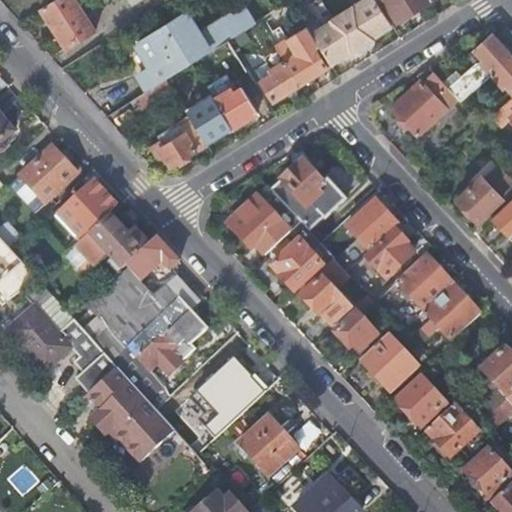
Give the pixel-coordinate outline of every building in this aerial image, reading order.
[(95,32),(74,0),(58,0),(40,11),(53,32),(57,29),(64,39),(70,49),(95,32)] [(317,0),(296,13),(298,17),(306,30),(318,49),(329,67),(350,53),(351,55),(361,48),(372,41),(372,40),(392,28),(373,0),(354,0),(351,2),(354,7),(331,22),(317,0)] [(381,0),(397,24),(423,8),(435,0),(381,0)] [(254,25),(245,9),(197,40),(183,17),(135,47),(150,70),(137,78),(142,86),(147,93),(155,88),(165,81),(190,65),(211,52),(227,42),(254,25)] [(258,22),(254,25),(227,42),(232,52),(264,32),(258,22)] [(280,57),(284,63),(299,86),(312,78),(325,69),(314,51),(318,49),(306,30),(286,42),(279,29),(267,37),(280,57)] [(454,72),(443,83),(458,99),(462,104),(491,77),(511,58),(490,35),(473,51),(483,62),(481,64),(476,63),(459,78),(454,72)] [(232,52),(227,42),(211,52),(225,75),(205,88),(210,96),(231,130),(244,122),(256,114),(241,91),(233,96),(230,91),(234,89),(230,83),(246,73),(232,52)] [(254,73),(261,84),(273,76),(270,72),(284,63),(280,57),(254,73)] [(504,85),(511,94),(511,58),(491,77),(501,87),(504,85)] [(286,94),(299,86),(284,63),(270,72),(273,76),(261,84),(273,103),(286,94)] [(429,68),(416,77),(420,82),(391,109),(404,123),(417,137),(458,99),(443,83),(429,68)] [(173,93),(165,81),(155,88),(147,93),(120,110),(129,121),(173,93)] [(231,130),(210,96),(185,112),(191,122),(206,146),(219,138),(231,130)] [(4,142),(14,134),(1,118),(0,116),(0,155),(9,148),(4,142)] [(171,168),(206,146),(191,122),(181,129),(178,125),(168,131),(158,137),(161,142),(151,148),(160,162),(164,159),(167,163),(171,168)] [(34,216),(45,205),(77,175),(64,161),(52,147),(20,177),(9,188),(34,216)] [(300,225),(308,235),(323,221),(324,222),(346,202),(336,191),(325,180),(321,184),(302,163),(295,169),(292,168),(287,173),(282,178),(282,181),(270,193),(300,225)] [(467,211),(477,223),(511,190),(511,183),(497,168),(484,181),(480,177),(456,199),(467,211)] [(63,210),(88,237),(110,216),(108,214),(116,207),(105,194),(94,182),(63,210)] [(289,235),(300,225),(270,193),(259,203),(256,200),(237,217),(241,221),(230,231),(240,241),(250,252),(254,248),(264,259),(289,235)] [(511,202),(494,220),(501,228),(509,235),(511,232),(511,202)] [(394,231),(398,227),(386,215),(375,203),(346,230),(369,255),(394,231)] [(55,217),(80,244),(88,237),(63,210),(55,217)] [(80,244),(66,258),(85,277),(95,268),(105,279),(115,269),(119,274),(149,245),(136,231),(129,237),(110,216),(88,237),(80,244)] [(8,223),(0,229),(0,239),(9,249),(10,250),(22,238),(8,223)] [(334,261),(320,247),(308,235),(300,225),(289,235),(297,244),(292,249),(288,244),(282,250),(286,255),(272,268),(277,273),(281,278),(281,280),(294,293),(321,268),(324,270),(334,261)] [(400,238),(394,231),(369,255),(364,259),(386,282),(413,256),(405,247),(407,245),(400,238)] [(96,345),(112,363),(178,299),(166,286),(154,297),(141,282),(163,262),(170,271),(179,262),(168,250),(157,238),(149,245),(119,274),(104,288),(106,291),(89,308),(111,331),(96,345)] [(396,285),(423,314),(453,286),(439,271),(426,257),(396,285)] [(354,283),(347,276),(334,261),(324,270),(342,289),(354,283)] [(320,317),(333,330),(355,309),(344,297),(343,299),(323,278),(300,298),(310,308),(319,319),(320,317)] [(72,319),(42,286),(27,299),(36,307),(58,332),(72,319)] [(423,314),(451,343),(480,315),(467,301),(453,286),(423,314)] [(112,363),(118,370),(156,412),(170,399),(169,398),(163,388),(164,387),(150,372),(157,365),(167,375),(171,375),(180,365),(180,363),(195,350),(190,344),(206,329),(192,314),(178,299),(112,363)] [(76,380),(89,395),(118,370),(112,363),(96,345),(72,319),(58,332),(36,307),(9,331),(45,372),(73,349),(81,359),(75,364),(84,374),(76,380)] [(354,346),(360,353),(377,337),(357,315),(335,336),(342,343),(349,351),(354,346)] [(396,394),(420,371),(391,339),(362,365),(376,379),(389,394),(393,391),(396,394)] [(480,372),(507,401),(511,396),(511,358),(509,355),(504,349),(480,372)] [(268,392),(236,355),(197,388),(221,415),(207,427),(216,437),(268,392)] [(89,395),(88,396),(101,411),(97,415),(91,420),(99,427),(106,436),(108,434),(113,430),(120,437),(118,438),(119,440),(140,464),(148,457),(170,437),(175,432),(156,412),(118,370),(89,395)] [(421,380),(397,402),(409,415),(421,428),(445,405),(421,380)] [(88,396),(83,400),(97,415),(101,411),(88,396)] [(511,406),(507,401),(484,423),(493,432),(511,413),(511,406)] [(452,406),(425,432),(437,445),(448,458),(476,432),(452,406)] [(270,476),(299,449),(284,433),(269,417),(239,443),(270,476)] [(113,430),(108,434),(116,443),(119,440),(118,438),(120,437),(113,430)] [(459,469),(486,443),(476,432),(448,458),(459,469)] [(171,443),(170,437),(148,457),(154,459),(171,443)] [(475,487),(486,500),(511,477),(487,451),(463,473),(475,487)] [(299,511),(361,511),(345,494),(328,476),(295,507),(299,511)] [(511,511),(511,484),(491,504),(498,511),(511,511)] [(247,511),(232,495),(224,502),(218,495),(198,511),(247,511)]
